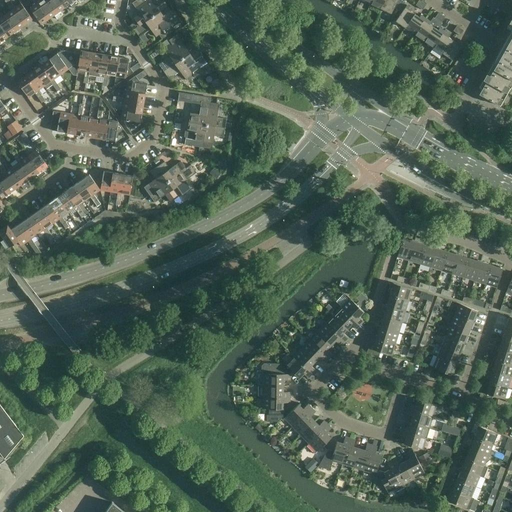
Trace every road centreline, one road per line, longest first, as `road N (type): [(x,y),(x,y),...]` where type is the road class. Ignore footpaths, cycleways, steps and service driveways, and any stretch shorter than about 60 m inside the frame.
road 1 (tertiary): [(0,318),(116,289),(206,252),(273,213),(335,162)]
road 2 (tertiary): [(313,146),(246,205),(202,229),(0,296)]
road 3 (residential): [(131,40),(164,87),(155,140),(129,157),(73,148)]
road 4 (residential): [(403,376),(349,358),(313,395),(344,426),(384,436)]
road 5 (tertiary): [(355,89),(232,0)]
road 6 (residential): [(498,122),(464,106),(494,42),(463,22)]
road 7 (tertiary): [(385,145),(511,216)]
road 8 (residential): [(460,395),(511,260)]
road 9 (tertiary): [(207,0),(304,87)]
